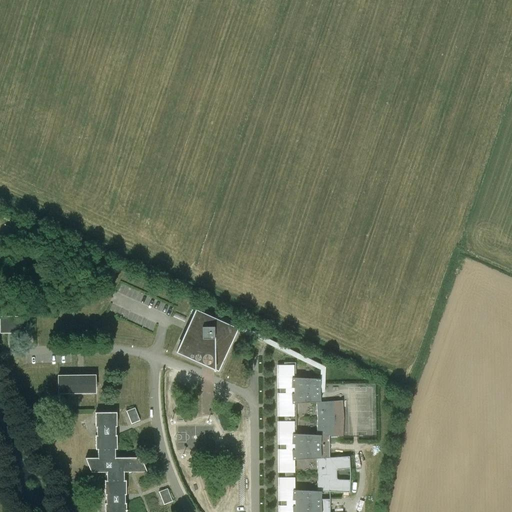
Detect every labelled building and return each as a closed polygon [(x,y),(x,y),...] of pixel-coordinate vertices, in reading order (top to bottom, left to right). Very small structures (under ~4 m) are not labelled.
[(195,311),(176,352),(212,352),(212,369),(217,371),(236,329),(213,319),(195,311)] [(214,315),(213,319),(236,329),(320,370),(319,379),(320,379),(319,384),(319,389),(319,390),(319,392),(319,393),(324,393),(325,367),(238,325),(215,314),(214,315)] [(25,317),(0,317),(0,332),(25,333),(25,321),(31,321),(31,315),(25,315),(25,317)] [(278,377),(276,377),(276,388),(278,388),(278,391),(319,390),(319,389),(319,384),(320,379),(319,379),(294,378),(294,362),(282,362),(282,366),(278,366),(278,377)] [(69,393),(95,392),(94,375),(58,376),(58,386),(57,386),(57,388),(58,388),(58,393),(59,393),(59,395),(68,396),(69,393)] [(276,394),(276,404),(279,404),(279,415),(284,415),(284,419),(291,419),(291,415),(294,415),(294,403),(315,402),(316,419),(343,418),(342,401),(320,402),(319,393),(319,392),(319,390),(278,391),(278,394),(276,394)] [(134,408),(126,411),(131,424),(139,420),(134,408)] [(96,431),(115,431),(115,426),(116,426),(115,412),(94,412),(95,427),(96,427),(96,431)] [(279,433),(277,433),(277,444),(278,444),(278,447),(329,447),(329,436),(342,436),(343,419),(343,418),(316,419),(315,435),(294,434),(294,422),(291,423),(291,419),(284,419),(284,423),(279,423),(279,433)] [(97,449),(97,454),(114,453),(114,449),(116,449),(116,435),(115,435),(115,431),(96,431),(96,435),(95,435),(95,449),(97,449)] [(278,450),(277,450),(277,461),(279,461),(279,471),(285,471),(285,475),(291,475),(291,460),(316,458),(317,475),(336,475),(336,471),(336,470),(337,469),(350,468),(349,456),(329,458),(329,447),(278,447),(278,450)] [(114,457),(114,453),(97,454),(97,458),(85,458),(87,465),(88,465),(90,469),(97,469),(97,472),(106,472),(106,476),(123,476),(123,472),(146,471),(143,464),(142,464),(141,460),(133,460),(133,457),(114,457)] [(279,490),(277,490),(277,500),(279,500),(279,503),(320,503),(320,501),(320,499),(320,491),(349,493),(350,481),(338,480),(336,479),(336,478),(336,475),(317,475),(316,491),(292,490),(291,475),(285,475),(285,479),(279,479),(279,490)] [(105,495),(105,499),(124,499),(124,494),(125,494),(125,480),(123,480),(123,476),(106,476),(106,480),(104,481),(104,495),(105,495)] [(159,492),(164,504),(172,501),(167,488),(159,492)] [(124,503),(124,499),(105,499),(105,503),(104,503),(104,511),(125,511),(125,503),(124,503)] [(277,506),(277,511),(329,511),(329,499),(320,499),(320,501),(320,503),(279,503),(279,506),(277,506)]
